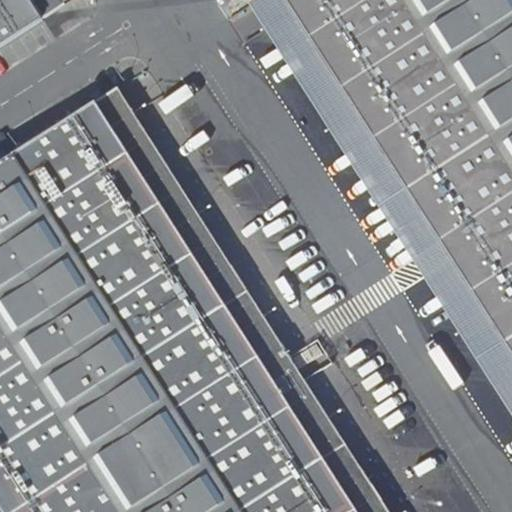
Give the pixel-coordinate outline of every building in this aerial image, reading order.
[(0,0),(0,47),(44,19),(32,0),(0,0)] [(32,0),(44,19),(66,5),(65,4),(61,0),(32,0)] [(511,349),(288,0),(258,0),(511,398),(511,349)] [(511,0),(288,0),(511,349),(511,0)] [(97,102),(110,123),(132,109),(133,109),(119,87),(97,102)] [(0,499),(79,451),(90,469),(18,511),(359,511),(288,400),(309,386),(236,272),(215,286),(206,272),(227,258),(132,109),(110,123),(97,102),(0,163),(0,499)] [(227,258),(206,272),(215,286),(236,272),(227,258)] [(319,340),(298,353),(308,369),(329,356),(319,340)] [(288,400),(359,511),(390,511),(309,386),(288,400)] [(79,451),(0,499),(0,511),(18,511),(90,469),(79,451)]
